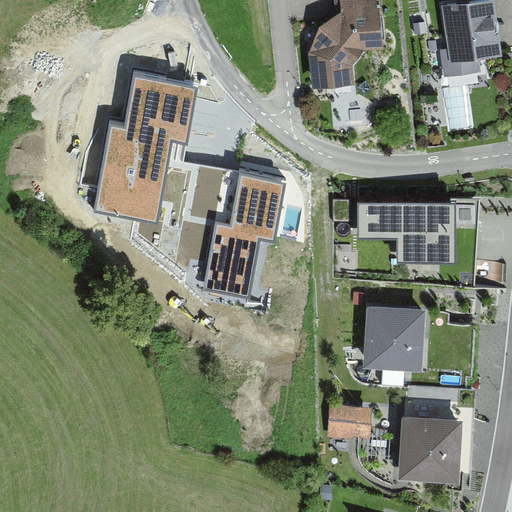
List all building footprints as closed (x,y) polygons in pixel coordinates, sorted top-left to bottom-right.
[(334,0),(336,15),(320,26),(310,51),(313,88),(356,84),(354,64),(365,49),(384,48),(381,6),(379,6),(378,0),(334,0)] [(504,55),(495,0),(483,0),(442,6),(449,49),(441,50),(445,77),(482,72),(480,58),(504,55)] [(426,33),(424,19),(412,21),(414,35),(426,33)] [(226,169),(175,156),(167,190),(152,186),(145,213),(174,221),(177,210),(185,212),(184,216),(212,224),(226,169)] [(456,202),(358,202),(358,237),(399,237),(399,261),(456,261),(456,202)] [(162,263),(177,248),(158,229),(143,244),(162,263)] [(216,263),(199,285),(225,304),(242,282),(216,263)] [(427,309),(368,306),(364,367),(423,371),(427,309)] [(372,407),(330,405),(328,437),(353,439),(353,436),(370,437),(372,407)] [(464,420),(403,416),(399,479),(460,482),(464,420)] [(332,485),(321,485),(321,500),(332,500),(332,485)]
